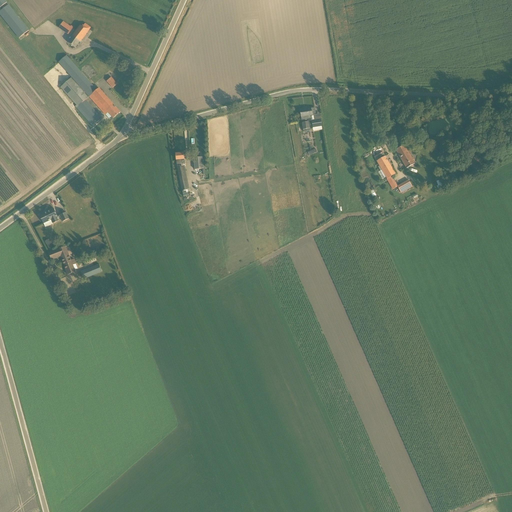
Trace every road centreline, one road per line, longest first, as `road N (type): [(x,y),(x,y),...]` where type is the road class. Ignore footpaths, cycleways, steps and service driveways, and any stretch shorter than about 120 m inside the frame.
road 1 (unclassified): [(120,132),(301,87),(511,88)]
road 2 (tertiary): [(46,511),(0,337)]
road 3 (tertiary): [(0,222),(120,132)]
road 4 (tertiary): [(120,132),(185,0)]
